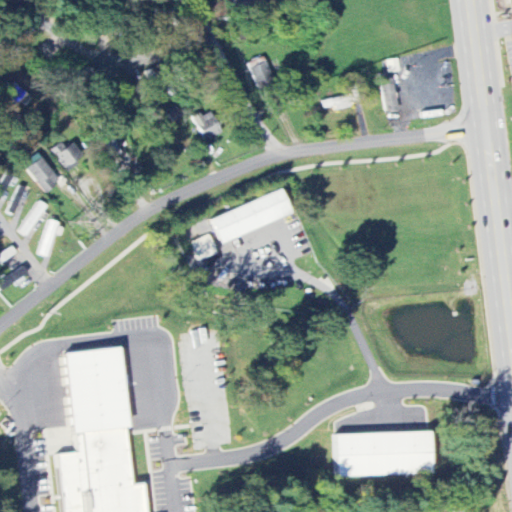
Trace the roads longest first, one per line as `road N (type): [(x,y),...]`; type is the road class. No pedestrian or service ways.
road 1 (residential): [(0,324),(127,225),(225,179),(290,155),(484,130)]
road 2 (primary): [(511,345),(466,0)]
road 3 (residential): [(20,0),(105,62),(152,58),(208,32)]
road 4 (residential): [(195,0),(229,77),(290,155)]
